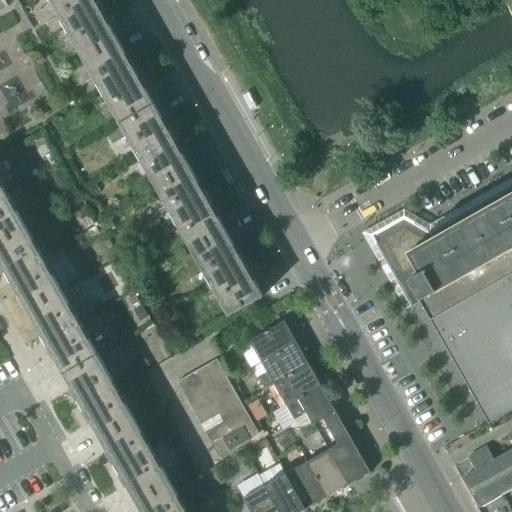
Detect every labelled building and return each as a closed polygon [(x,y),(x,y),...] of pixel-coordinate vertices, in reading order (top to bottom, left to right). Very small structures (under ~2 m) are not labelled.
[(97,4),(94,0),(49,0),(62,22),(69,34),(98,85),(98,86),(105,98),(135,150),(134,150),(141,162),(142,162),(171,214),(170,214),(177,226),(178,226),(207,277),(206,277),(213,290),(214,290),(229,316),(262,297),(247,269),(242,259),(241,260),(211,205),(206,196),(205,196),(175,142),(170,132),(169,132),(138,77),(133,68),(102,14),(102,13),(97,4)] [(123,143),(117,132),(105,138),(111,149),(123,143)] [(0,262),(6,273),(11,283),(12,283),(42,337),(47,346),(48,346),(79,401),(79,402),(84,411),(115,465),(120,475),(141,511),(186,511),(184,508),(155,457),(148,445),(119,392),(112,380),(82,328),(83,328),(76,316),(75,316),(46,265),(40,252),(39,253),(10,202),(11,201),(4,189),(3,189),(0,183),(0,262)] [(511,196),(499,203),(511,225),(511,196)] [(511,225),(499,203),(430,243),(404,228),(383,239),(413,292),(488,425),(511,411),(511,225)] [(125,298),(132,309),(139,304),(133,294),(125,298)] [(134,312),(140,321),(147,317),(141,308),(134,312)] [(249,342),(261,363),(296,343),(292,337),(292,336),(292,335),(292,336),(285,324),(284,322),(249,342)] [(265,390),(274,385),(308,365),(308,364),(304,358),(305,358),(304,357),(297,346),(296,343),(261,363),(267,373),(259,378),(265,390)] [(212,389),(217,397),(232,389),(216,360),(206,366),(218,386),(212,389)] [(274,385),(286,407),(298,400),(298,399),(320,386),(316,379),(316,378),(309,367),(310,367),(308,365),(274,385)] [(206,366),(197,371),(208,391),(212,389),(218,386),(206,366)] [(197,371),(187,377),(198,397),(208,391),(197,371)] [(177,383),(188,403),(198,397),(187,377),(177,383)] [(323,420),(330,432),(342,425),(332,407),(328,401),(329,401),(328,400),(321,388),(322,388),(320,386),(298,399),(298,400),(286,407),(294,421),(306,414),(313,426),(323,420)] [(188,403),(194,413),(218,400),(217,397),(212,389),(208,391),(198,397),(188,403)] [(217,397),(218,400),(222,406),(237,397),(232,389),(217,397)] [(237,397),(222,406),(224,409),(230,420),(232,423),(247,414),(237,397)] [(260,399),(251,403),(258,418),(266,415),(260,399)] [(194,413),(200,424),(224,409),(222,406),(218,400),(194,413)] [(200,424),(206,434),(230,420),(224,409),(200,424)] [(212,445),(222,439),(242,427),(251,423),(247,414),(232,423),(230,420),(206,434),(212,445)] [(242,427),(249,440),(258,435),(251,423),(242,427)] [(338,446),(328,451),(348,486),(349,486),(348,485),(354,482),(355,482),(356,481),(367,475),(370,473),(342,425),(330,432),(338,446)] [(222,439),(229,452),(250,440),(249,440),(242,427),(222,439)] [(229,452),(222,439),(212,445),(219,457),(229,452)] [(486,447),(477,453),(501,496),(511,489),(511,468),(504,455),(494,461),(486,447)] [(328,451),(307,463),(326,498),(329,497),(329,496),(340,490),(341,490),(341,489),(347,486),(348,486),(328,451)] [(501,496),(477,453),(468,458),(475,471),(464,478),(481,508),(501,496)] [(238,484),(243,494),(286,473),(281,463),(238,484)] [(307,463),(285,475),(305,510),(308,508),(319,502),(320,501),(326,498),(307,463)] [(210,473),(218,486),(226,482),(219,468),(210,473)] [(264,487),(278,511),(300,511),(305,510),(285,475),(264,487)] [(278,511),(264,487),(243,499),(249,511),(278,511)]
